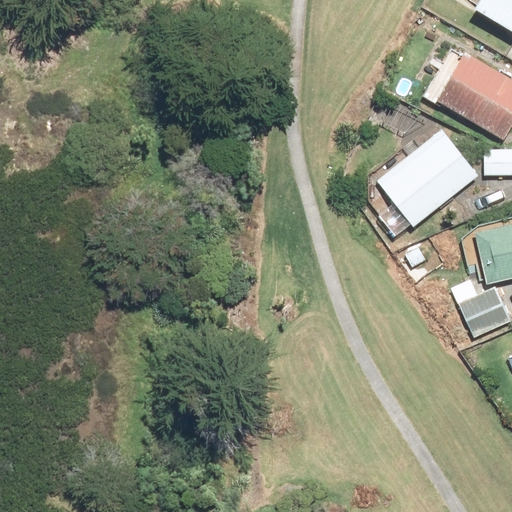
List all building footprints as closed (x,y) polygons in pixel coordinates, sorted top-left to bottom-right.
[(511,0),(482,0),(478,8),(511,28),(511,0)] [(511,78),(469,52),(439,101),(505,141),(511,129),(511,78)] [(443,129),(379,180),(417,227),(481,176),(443,129)] [(511,147),(483,148),(484,176),(511,176),(511,147)] [(511,222),(477,231),(490,285),(511,279),(511,222)] [(471,280),(452,288),(474,338),(511,321),(511,318),(498,286),(478,295),(471,280)]
